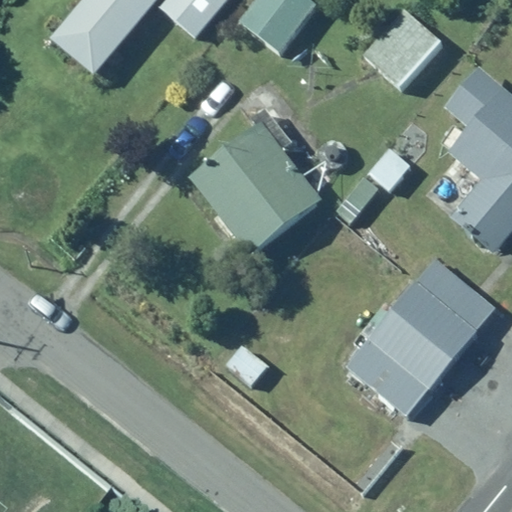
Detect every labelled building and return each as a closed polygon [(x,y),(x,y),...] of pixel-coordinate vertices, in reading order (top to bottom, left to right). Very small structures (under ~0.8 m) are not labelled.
[(87,0),(52,43),(101,79),(156,11),(196,44),(231,0),(87,0)] [(312,0),(261,0),(242,22),(282,56),(323,9),(312,0)] [(409,5),(363,55),(404,92),(450,42),(409,5)] [(511,97),(483,74),(445,113),(474,138),(454,162),(483,186),(453,221),(499,259),(511,244),(511,97)] [(262,127),(193,182),(259,266),(329,211),(262,127)] [(435,263),(368,341),(431,395),(498,316),(435,263)]
